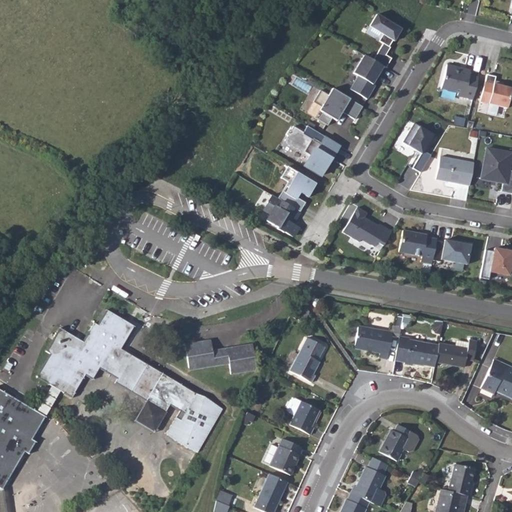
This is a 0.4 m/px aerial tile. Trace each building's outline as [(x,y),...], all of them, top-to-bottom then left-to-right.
[(401,29),(376,14),(369,27),(382,35),(378,41),(382,44),(372,61),(383,67),(385,68),(391,59),(385,55),(390,48),(388,47),(392,41),(394,41),(401,29)] [(372,84),(383,67),(372,61),(364,55),(353,73),(358,76),(350,89),(367,99),(372,91),(370,90),(373,85),(372,84)] [(469,71),(446,65),(441,89),(458,93),(457,96),(473,100),(479,78),(468,76),(469,71)] [(486,75),(480,102),(507,108),(511,89),(502,86),(494,84),(495,77),(486,75)] [(355,120),(362,107),(332,89),(328,95),(320,90),(313,102),(321,107),(324,109),(318,120),(327,125),(332,118),(335,112),(340,114),(342,112),(355,120)] [(324,109),(321,107),(315,118),(318,120),(324,109)] [(335,112),(332,118),(336,121),(340,114),(335,112)] [(412,168),(420,173),(431,155),(423,151),(433,135),(413,123),(402,143),(421,154),(412,168)] [(330,162),(339,145),(307,126),(303,132),(293,127),(290,132),(288,130),(285,135),(287,136),(284,141),(310,156),(303,166),(320,176),(325,168),(323,167),(327,160),(329,161),(330,162)] [(501,192),(511,194),(511,171),(508,171),(511,153),(486,149),(480,179),(502,183),(501,192)] [(469,186),(473,163),(439,157),(435,180),(469,186)] [(282,191),(278,199),(300,212),(305,203),(296,197),(299,192),(308,197),(316,184),(297,173),(285,193),(282,191)] [(300,212),(278,199),(271,195),(267,203),(268,203),(264,210),(271,214),(267,221),(278,228),(277,228),(285,233),(285,232),(293,237),(298,228),(291,224),(294,219),(295,219),(300,212)] [(383,246),(392,232),(379,224),(378,226),(364,218),(366,213),(357,207),(342,232),(358,242),(360,239),(374,247),(376,242),(383,246)] [(432,260),(436,241),(425,239),(426,235),(402,230),(398,252),(421,257),(420,262),(431,264),(432,260)] [(444,242),(436,241),(432,260),(441,262),(441,260),(467,265),(470,245),(444,240),(444,242)] [(493,251),(484,250),(480,278),(488,279),(490,272),(508,276),(509,274),(510,266),(511,265),(511,250),(511,251),(505,251),(493,248),(493,251)] [(303,311),(299,319),(305,323),(311,312),(307,305),(303,311)] [(295,307),(290,316),(299,319),(303,311),(295,307)] [(35,382),(50,391),(59,396),(71,403),(84,382),(92,386),(98,376),(115,385),(113,391),(144,409),(163,420),(167,413),(177,419),(168,433),(163,441),(191,457),(218,408),(199,397),(192,396),(121,354),(133,332),(104,315),(96,330),(92,328),(81,346),(57,333),(44,355),(49,358),(35,382)] [(357,326),(354,344),(365,346),(365,349),(380,352),(379,357),(387,358),(392,332),(357,326)] [(399,337),(394,360),(404,361),(404,363),(412,364),(412,362),(434,366),(435,360),(438,345),(410,340),(410,338),(399,337)] [(308,338),(290,371),(311,382),(316,374),(313,373),(319,362),(317,361),(325,347),(308,338)] [(438,345),(435,360),(464,365),(465,357),(473,359),(476,340),(468,338),(467,347),(439,341),(438,345)] [(193,348),(185,349),(190,372),(203,369),(204,371),(230,366),(233,376),(244,373),(244,371),(258,368),(253,345),(245,347),(246,350),(236,352),(235,349),(213,354),(210,344),(202,346),(203,348),(194,350),(193,348)] [(298,353),(293,350),(285,363),(290,366),(298,353)] [(492,357),(480,386),(494,392),(496,388),(511,394),(511,368),(510,367),(511,364),(492,357)] [(50,391),(35,418),(44,423),(59,396),(50,391)] [(0,495),(3,495),(4,493),(25,456),(30,459),(36,447),(32,444),(44,423),(35,418),(0,397),(0,495)] [(287,405),(286,407),(286,409),(287,411),(288,413),(293,416),(288,425),(309,435),(312,428),(310,427),(319,411),(301,402),(300,403),(297,401),(294,400),(291,401),(288,402),(287,405)] [(163,420),(144,409),(132,429),(152,441),(164,421),(163,420)] [(389,429),(378,452),(396,461),(402,449),(407,452),(412,450),(417,439),(416,435),(411,432),(396,425),(393,431),(389,429)] [(280,441),(267,468),(288,477),(296,457),(295,457),(298,449),(280,441)] [(374,458),(367,471),(384,478),(390,466),(374,458)] [(453,466),(446,492),(465,497),(468,498),(471,488),(469,487),(472,471),(453,466)] [(423,471),(413,469),(409,482),(419,485),(423,471)] [(354,489),(351,497),(370,505),(373,507),(385,479),(365,470),(356,490),(354,489)] [(272,511),(285,484),(266,476),(252,510),(257,511),(272,511)] [(221,491),(217,500),(229,505),(233,496),(221,491)] [(439,491),(434,511),(461,511),(465,497),(446,492),(439,491)] [(366,511),(370,505),(351,497),(348,504),(347,504),(342,511),(366,511)] [(226,511),(229,505),(217,500),(215,511),(226,511)]
